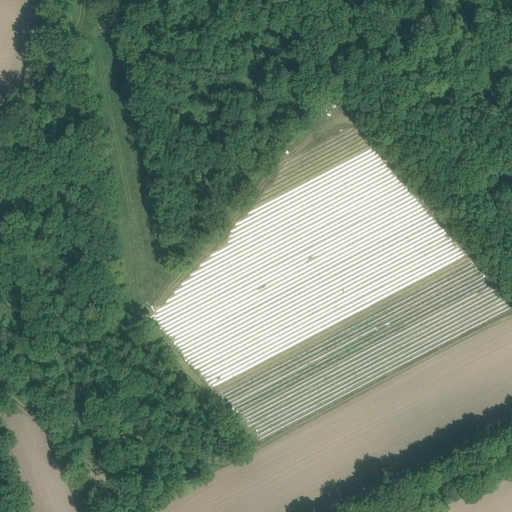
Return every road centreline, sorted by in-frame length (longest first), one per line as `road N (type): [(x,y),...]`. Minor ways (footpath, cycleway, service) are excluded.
road 1 (track): [(511,318),(224,460),(58,420),(0,391)]
road 2 (track): [(72,0),(67,36),(6,116),(0,143)]
road 3 (track): [(511,445),(381,511)]
